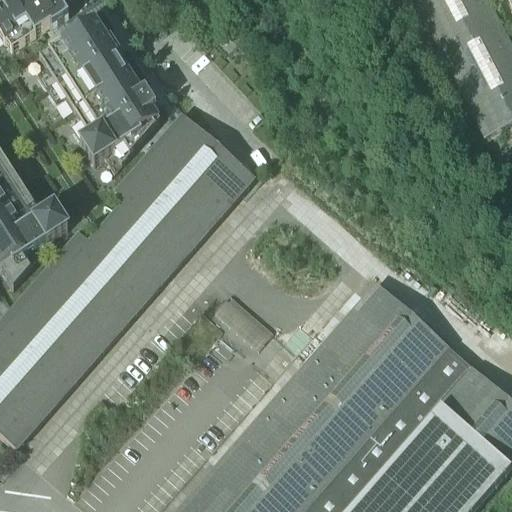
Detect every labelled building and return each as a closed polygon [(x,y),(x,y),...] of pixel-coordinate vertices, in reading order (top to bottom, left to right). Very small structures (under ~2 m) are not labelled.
[(0,0),(0,44),(5,52),(6,51),(12,60),(51,35),(52,36),(69,26),(60,12),(61,11),(63,13),(82,0),(0,0)] [(410,0),(484,145),(511,130),(511,56),(506,45),(483,0),(410,0)] [(39,64),(47,77),(38,83),(57,112),(66,106),(82,131),(73,137),(81,150),(80,151),(94,173),(104,167),(114,182),(159,131),(160,131),(152,119),(163,112),(152,95),(141,101),(118,65),(128,58),(117,41),(107,47),(94,28),(61,49),(61,50),(39,64)] [(0,443),(17,458),(247,196),(235,185),(243,176),(183,124),(115,201),(116,201),(117,200),(120,203),(125,214),(99,244),(90,255),(77,244),(0,331),(0,443)] [(0,276),(13,297),(30,278),(31,278),(23,266),(68,237),(54,215),(40,224),(35,216),(38,214),(23,189),(19,191),(7,173),(10,171),(0,154),(0,276)] [(247,196),(255,187),(243,176),(235,185),(247,196)] [(376,293),(183,511),(312,511),(445,360),(448,356),(376,293)] [(480,511),(511,476),(511,412),(471,377),(468,381),(445,360),(312,511),(480,511)]
